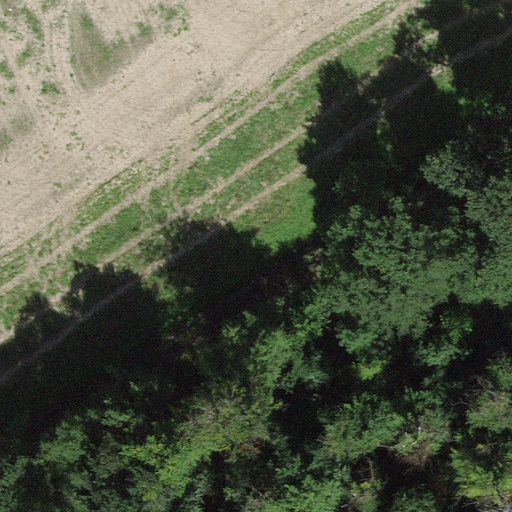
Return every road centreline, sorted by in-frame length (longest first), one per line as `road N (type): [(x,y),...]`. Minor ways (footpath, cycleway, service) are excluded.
road 1 (track): [(511,195),(273,377),(59,511)]
road 2 (track): [(273,377),(212,511)]
